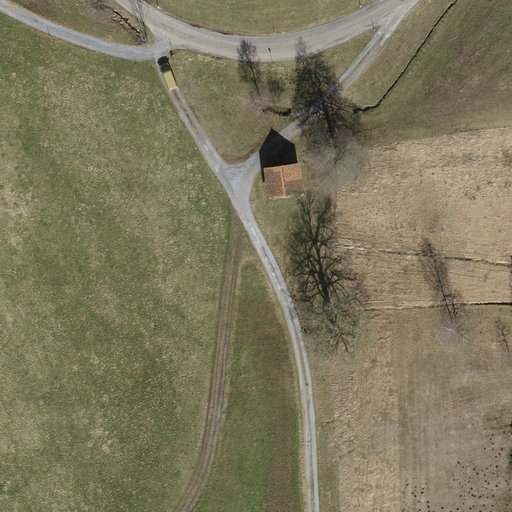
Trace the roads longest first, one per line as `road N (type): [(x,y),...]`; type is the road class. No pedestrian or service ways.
road 1 (track): [(181,511),(207,465),(237,239),(232,185),(328,97),(405,0)]
road 2 (track): [(159,50),(303,341),(314,511)]
road 3 (unclassified): [(395,0),(313,40),(252,48),(170,28),(130,0)]
road 4 (track): [(0,3),(128,52),(159,50),(170,28)]
